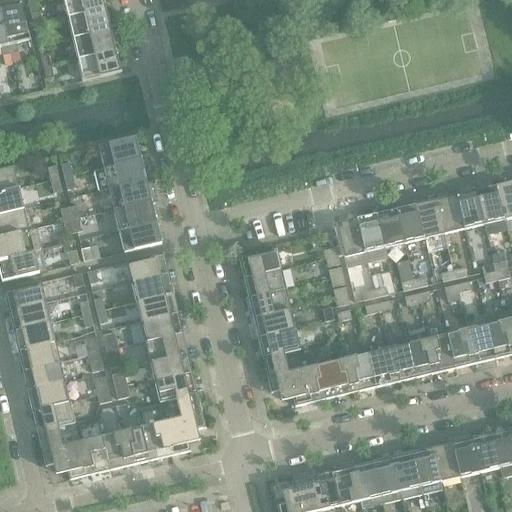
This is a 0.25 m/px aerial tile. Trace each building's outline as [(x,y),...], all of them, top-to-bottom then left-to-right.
[(103,0),(63,0),(68,20),(106,10),(103,0)] [(19,54),(17,45),(31,42),(22,7),(0,12),(11,55),(19,54)] [(106,10),(68,20),(73,41),(111,31),(106,10)] [(0,12),(0,49),(2,57),(11,55),(0,12)] [(38,14),(30,16),(33,28),(41,26),(38,14)] [(41,26),(33,28),(36,39),(44,37),(41,26)] [(111,31),(73,41),(78,62),(116,52),(111,31)] [(78,62),(82,82),(82,83),(122,74),(121,73),(116,52),(78,62)] [(48,56),(40,58),(43,70),(51,68),(48,56)] [(51,68),(43,70),(46,81),(54,79),(51,68)] [(136,139),(99,148),(104,170),(142,161),(136,139)] [(142,161),(104,170),(94,172),(99,193),(109,191),(147,182),(142,161)] [(69,165),(61,167),(64,180),(72,177),(69,165)] [(14,168),(0,171),(0,194),(19,190),(14,168)] [(56,168),(48,170),(51,183),(59,181),(56,168)] [(72,177),(64,180),(67,192),(75,190),(72,177)] [(59,181),(51,183),(54,195),(62,193),(59,181)] [(147,182),(109,191),(114,212),(152,203),(147,182)] [(511,183),(496,187),(506,231),(511,230),(511,183)] [(496,187),(476,192),(484,227),(487,236),(506,231),(496,187)] [(19,190),(0,194),(0,216),(24,211),(19,190)] [(476,192),(456,197),(464,231),(484,227),(476,192)] [(456,197),(436,201),(444,236),(464,231),(456,197)] [(436,201),(416,206),(424,241),(444,236),(436,201)] [(152,203),(114,212),(119,233),(157,224),(152,203)] [(416,206),(396,211),(404,246),(424,241),(416,206)] [(77,207),(69,209),(72,222),(80,220),(77,207)] [(69,209),(60,211),(63,224),(72,222),(69,209)] [(24,211),(0,216),(0,238),(29,232),(24,211)] [(396,211),(376,216),(385,250),(404,246),(396,211)] [(376,216),(357,220),(365,255),(385,250),(376,216)] [(80,220),(72,222),(75,235),(83,233),(80,220)] [(357,220),(336,225),(344,260),(365,255),(357,220)] [(72,222),(63,224),(66,237),(75,235),(72,222)] [(157,224),(119,233),(124,255),(162,246),(157,224)] [(29,232),(0,238),(0,261),(34,253),(42,251),(37,230),(29,232)] [(332,233),(320,236),(322,245),(334,242),(332,233)] [(90,249),(81,251),(84,264),(93,262),(90,249)] [(336,250),(323,253),(325,261),(338,258),(336,250)] [(42,251),(34,253),(0,261),(0,276),(2,284),(47,273),(42,251)] [(277,251),(239,260),(244,280),(282,271),(277,251)] [(76,252),(67,254),(70,267),(79,265),(76,252)] [(164,255),(126,264),(131,285),(169,276),(164,255)] [(338,258),(325,261),(327,269),(340,266),(338,258)] [(506,263),(493,266),(495,274),(508,271),(506,263)] [(493,266),(481,269),(483,277),(495,274),(493,266)] [(341,269),(328,272),(330,281),(343,278),(341,269)] [(453,272),(455,281),(467,278),(465,269),(453,272)] [(282,271),(244,280),(248,300),(286,291),(282,271)] [(508,271),(495,274),(497,283),(510,280),(508,271)] [(95,272),(87,274),(90,286),(98,284),(95,272)] [(453,272),(441,275),(443,284),(455,281),(453,272)] [(495,274),(483,277),(485,286),(497,283),(495,274)] [(81,275),(73,277),(75,290),(84,288),(81,275)] [(169,276),(131,285),(136,305),(174,296),(169,276)] [(343,278),(330,281),(332,289),(345,286),(343,278)] [(425,279),(413,282),(415,290),(427,287),(425,279)] [(413,282),(401,285),(403,293),(415,290),(413,282)] [(42,284),(4,293),(9,314),(47,305),(42,284)] [(456,287),(458,295),(471,292),(469,284),(456,287)] [(456,287),(444,290),(446,298),(458,295),(456,287)] [(374,291),(376,300),(388,297),(386,288),(374,291)] [(345,289),(333,292),(335,301),(347,298),(345,289)] [(286,291),(248,300),(253,320),(291,311),(286,291)] [(374,291),(361,294),(363,303),(376,300),(374,291)] [(417,296),(419,305),(431,302),(429,293),(417,296)] [(174,296),(136,305),(141,325),(178,316),(174,296)] [(417,296),(404,299),(406,308),(419,305),(417,296)] [(347,298),(335,301),(337,309),(349,306),(347,298)] [(102,300),(93,302),(96,314),(105,312),(102,300)] [(88,303),(79,305),(82,317),(91,315),(88,303)] [(377,306),(379,314),(391,311),(389,303),(377,306)] [(47,305),(9,314),(13,334),(51,325),(47,305)] [(377,306),(365,309),(367,317),(379,314),(377,306)] [(331,309),(322,311),(325,324),(334,322),(331,309)] [(291,311),(253,320),(258,340),(296,331),(291,311)] [(105,312),(96,314),(99,326),(108,324),(105,312)] [(349,312),(337,315),(339,324),(351,321),(349,312)] [(511,344),(505,314),(485,319),(487,326),(495,361),(511,357),(511,344)] [(91,315),(82,317),(85,329),(93,327),(91,315)] [(178,316),(141,325),(145,344),(183,335),(178,316)] [(51,325),(13,334),(18,354),(56,345),(51,325)] [(487,326),(467,331),(475,366),(495,361),(487,326)] [(296,331),(258,340),(263,360),(284,355),(301,352),(296,331)] [(467,331),(447,336),(455,371),(475,366),(467,331)] [(114,334),(102,337),(104,346),(116,343),(114,334)] [(183,335),(145,344),(150,364),(188,355),(183,335)] [(447,336),(427,341),(435,375),(455,371),(447,336)] [(406,337),(386,342),(388,350),(387,350),(396,385),(416,380),(407,345),(408,345),(406,337)] [(96,339),(84,342),(86,350),(98,347),(96,339)] [(435,375),(427,341),(408,345),(407,345),(416,380),(435,375)] [(116,343),(104,346),(106,354),(118,351),(116,343)] [(56,345),(18,354),(23,374),(61,365),(56,345)] [(98,347),(86,350),(88,358),(100,355),(98,347)] [(387,350),(367,355),(376,390),(396,385),(387,350)] [(118,351),(106,354),(108,362),(120,359),(118,351)] [(100,355),(88,358),(90,366),(102,363),(100,355)] [(188,355),(150,364),(155,384),(193,375),(188,355)] [(316,404),(307,369),(289,373),(284,355),(263,360),(271,395),(279,393),(282,403),(293,401),(295,409),(316,404)] [(367,355),(347,360),(355,394),(376,390),(367,355)] [(120,359),(108,362),(110,370),(122,367),(120,359)] [(347,360),(327,364),(336,399),(355,394),(347,360)] [(102,363),(90,366),(92,375),(104,372),(102,363)] [(327,364),(307,369),(316,404),(336,399),(327,364)] [(61,365),(23,374),(28,393),(65,384),(61,365)] [(124,374),(111,377),(113,385),(126,382),(124,374)] [(176,400),(197,395),(193,375),(155,384),(160,405),(176,401),(176,400)] [(105,378),(93,381),(95,390),(107,387),(105,378)] [(126,382),(113,385),(115,393),(128,390),(126,382)] [(65,384),(28,393),(32,413),(70,404),(65,384)] [(107,387),(95,390),(97,398),(109,395),(107,387)] [(128,390),(115,393),(117,402),(130,399),(128,390)] [(109,395),(97,398),(99,406),(111,403),(109,395)] [(180,419),(161,423),(169,458),(191,453),(189,445),(200,442),(198,432),(206,430),(197,395),(176,400),(176,401),(180,419)] [(70,404),(32,413),(37,433),(59,428),(59,429),(75,425),(70,404)] [(161,423),(141,428),(150,463),(169,458),(161,423)] [(90,477),(82,442),(63,447),(59,429),(59,428),(37,433),(45,468),(53,466),(56,477),(68,474),(69,482),(90,477)] [(141,428),(122,433),(130,468),(150,463),(141,428)] [(511,432),(511,431),(492,435),(500,470),(502,480),(511,477),(511,432)] [(122,433),(102,438),(110,472),(130,468),(122,433)] [(492,435),(472,440),(480,475),(500,470),(492,435)] [(102,438),(82,442),(90,477),(110,472),(102,438)] [(472,440),(452,445),(460,479),(480,475),(472,440)] [(452,445),(432,449),(441,484),(460,479),(452,445)] [(432,449),(412,454),(422,497),(442,492),(441,484),(432,449)] [(412,454),(392,459),(402,501),(422,497),(412,454)] [(392,459),(372,464),(382,506),(402,501),(392,459)] [(372,464),(352,468),(361,503),(360,503),(362,511),(382,506),(372,464)] [(360,503),(361,503),(352,468),(332,473),(341,508),(360,503)] [(332,473),(312,478),(320,511),(323,511),(341,508),(332,473)] [(282,494),(285,504),(277,506),(277,511),(320,511),(312,478),(292,483),(294,491),(282,494)]
